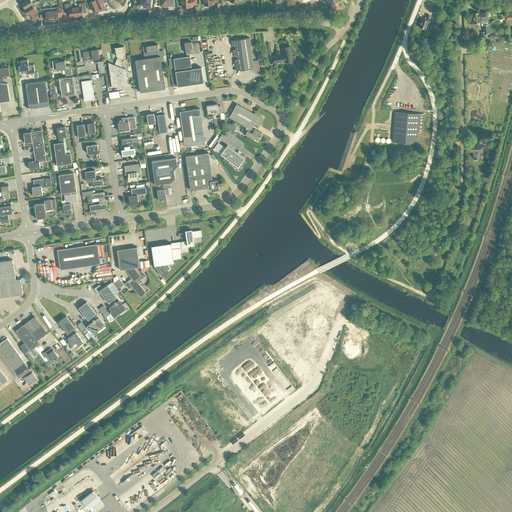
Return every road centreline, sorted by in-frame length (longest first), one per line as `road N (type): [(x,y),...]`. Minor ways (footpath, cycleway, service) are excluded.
road 1 (track): [(0,424),(122,333),(207,252),(280,160),(345,28)]
road 2 (track): [(463,9),(462,177),(431,298)]
road 3 (unclassified): [(341,315),(311,385),(151,511)]
road 4 (tertiary): [(120,219),(226,200),(280,130),(279,114)]
road 5 (residential): [(279,114),(228,90),(104,108)]
road 6 (residential): [(10,2),(35,29),(120,11),(129,0)]
